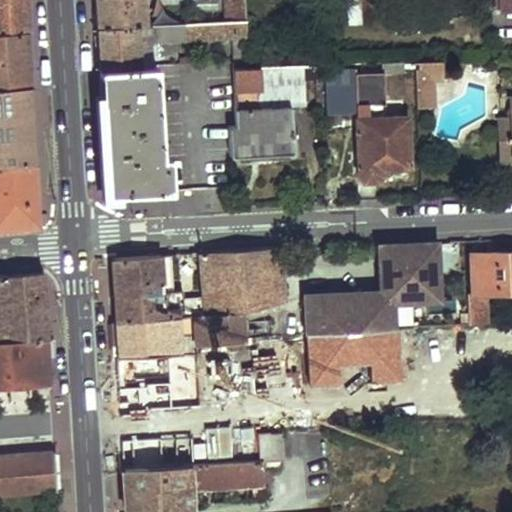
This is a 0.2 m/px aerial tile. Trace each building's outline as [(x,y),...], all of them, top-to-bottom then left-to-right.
[(0,0),(0,30),(25,28),(24,5),(23,0),(0,0)] [(146,24),(145,0),(94,0),(95,4),(96,26),(146,24)] [(245,21),(243,0),(220,0),(221,22),(245,21)] [(247,68),(245,21),(221,22),(146,24),(96,26),(97,47),(98,68),(139,66),(138,42),(230,39),(231,63),(231,69),(247,68)] [(0,87),(28,85),(27,56),(25,28),(0,30),(0,87)] [(439,82),(439,60),(411,61),(413,90),(431,89),(430,84),(439,82)] [(315,75),(315,65),(309,65),(296,66),(247,68),(231,69),(233,124),(226,125),(227,154),(292,151),(290,103),(303,103),(303,76),(315,75)] [(407,171),(404,115),(368,116),(367,102),(383,102),(381,69),(353,71),(353,65),(321,67),(323,95),(353,94),(356,172),(362,179),(375,178),(379,172),(407,171)] [(162,154),(156,66),(139,66),(98,68),(102,126),(106,192),(171,190),(169,154),(162,154)] [(0,162),(33,160),(31,125),(28,85),(0,87),(0,162)] [(431,106),(431,89),(413,90),(414,106),(431,106)] [(511,105),(511,95),(500,96),(501,105),(511,105)] [(511,105),(501,105),(502,116),(493,117),(495,140),(507,139),(508,153),(511,152),(511,105)] [(511,152),(508,153),(507,139),(495,140),(496,159),(511,158),(511,152)] [(0,228),(37,225),(35,191),(33,160),(0,162),(0,228)] [(436,242),(378,245),(380,294),(398,293),(399,301),(409,301),(408,284),(438,282),(436,242)] [(170,281),(167,254),(139,256),(111,258),(114,291),(116,323),(176,317),(193,314),(239,313),(283,302),(279,250),(278,245),(197,252),(202,296),(180,299),(180,290),(161,292),(160,282),(170,281)] [(511,251),(471,253),(472,292),(466,293),(467,324),(487,323),(485,293),(511,290),(511,251)] [(0,338),(47,334),(45,304),(42,269),(0,273),(0,338)] [(438,282),(408,284),(409,301),(426,300),(439,299),(438,282)] [(380,294),(305,297),(307,334),(395,328),(393,302),(399,301),(398,293),(380,294)] [(399,301),(393,302),(395,328),(401,328),(411,328),(409,301),(399,301)] [(193,333),(178,333),(176,317),(116,323),(112,323),(115,356),(195,354),(195,347),(240,343),(240,335),(239,313),(193,314),(193,333)] [(411,328),(401,328),(403,355),(420,355),(418,327),(411,328)] [(307,334),(268,336),(270,367),(317,365),(317,368),(329,369),(329,372),(404,367),(403,355),(401,328),(395,328),(307,334)] [(0,385),(50,381),(49,358),(47,334),(0,338),(0,385)] [(309,403),(309,407),(267,410),(269,433),(282,432),(325,430),(324,403),(309,403)] [(263,462),(284,461),(282,432),(269,433),(256,434),(257,462),(263,462)] [(179,435),(127,435),(127,467),(179,465),(179,435)] [(0,494),(59,490),(58,471),(56,451),(0,454),(0,494)] [(189,489),(264,484),(263,462),(257,462),(179,465),(127,467),(122,468),(123,490),(124,511),(149,511),(189,510),(189,489)] [(280,480),(282,493),(294,492),(293,479),(280,480)]
